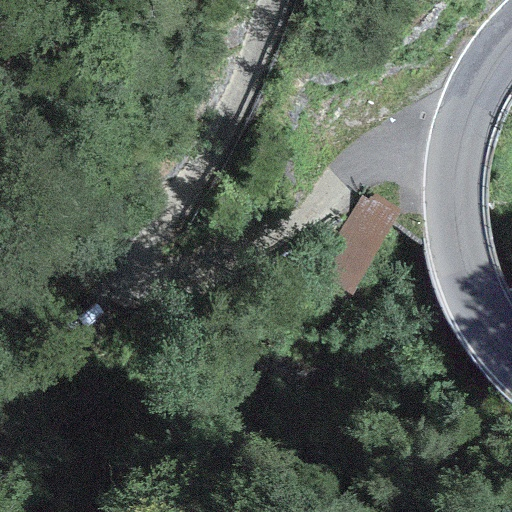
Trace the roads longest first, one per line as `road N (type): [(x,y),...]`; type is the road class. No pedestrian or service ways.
road 1 (track): [(279,0),(225,131),(128,263),(135,278),(167,282),(239,248),(357,171),(469,117)]
road 2 (secondary): [(511,40),(480,86),(461,141),(454,199),(473,294),(511,354)]
